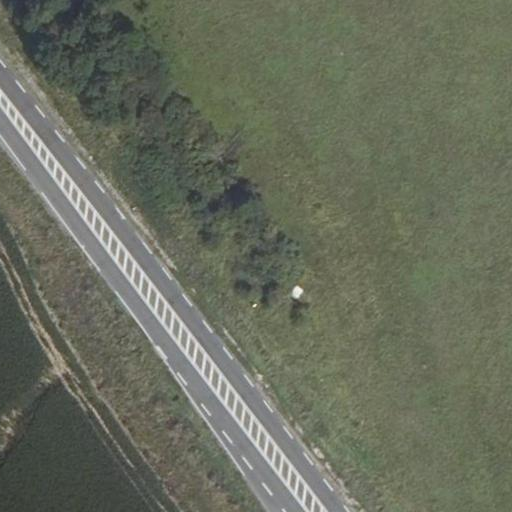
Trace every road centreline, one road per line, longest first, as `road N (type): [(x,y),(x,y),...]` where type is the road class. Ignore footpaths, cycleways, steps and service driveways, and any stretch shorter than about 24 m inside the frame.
road 1 (primary): [(336,511),(0,70)]
road 2 (primary): [(0,119),(297,511)]
